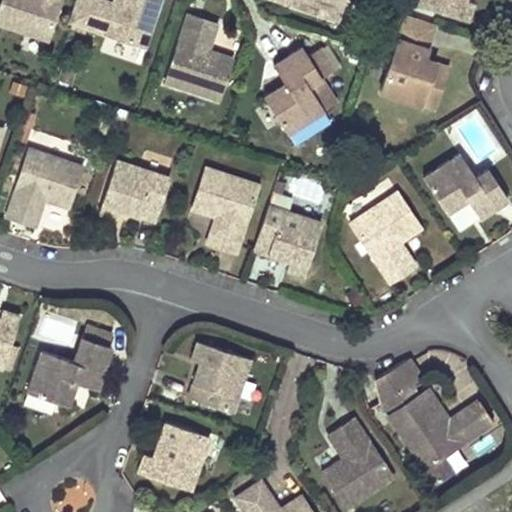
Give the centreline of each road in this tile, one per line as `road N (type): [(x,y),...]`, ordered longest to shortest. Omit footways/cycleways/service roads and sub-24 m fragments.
road 1 (residential): [(162,286),(351,345),(397,339),(456,310)]
road 2 (residential): [(162,286),(121,427),(96,467)]
road 3 (residential): [(0,262),(49,277),(112,273),(162,286)]
